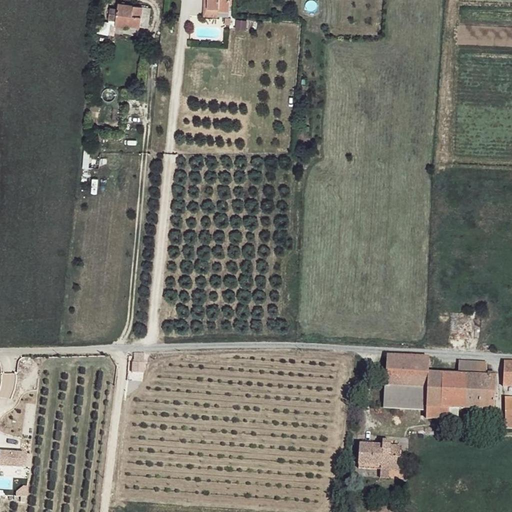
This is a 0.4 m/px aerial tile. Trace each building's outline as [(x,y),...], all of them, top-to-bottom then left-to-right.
[(232,0),(208,0),(208,5),(218,5),(217,9),(232,10),(232,0)] [(151,7),(118,4),(117,8),(116,22),(116,25),(125,26),(126,23),(149,26),(151,7)] [(117,8),(106,7),(104,21),(116,22),(117,8)] [(145,354),(135,354),(134,361),(144,362),(145,354)] [(431,359),(388,357),(386,385),(426,389),(429,389),(431,373),(431,359)] [(454,357),(453,374),(481,376),(481,358),(454,357)] [(144,362),(134,361),(133,372),(143,372),(144,362)] [(511,361),(504,361),(503,385),(511,386),(511,361)] [(453,374),(431,373),(429,389),(426,389),(425,405),(448,407),(492,411),(495,378),(481,376),(453,374)] [(426,389),(386,385),(385,406),(424,409),(425,405),(426,389)] [(448,407),(425,405),(424,409),(424,420),(447,422),(448,407)] [(377,440),(355,440),(354,460),(376,463),(375,473),(383,474),(383,467),(393,467),(394,438),(378,435),(377,440)] [(24,449),(0,447),(0,460),(23,462),(24,449)]
